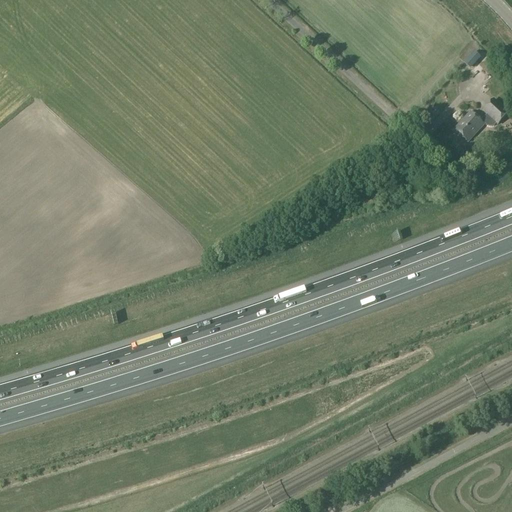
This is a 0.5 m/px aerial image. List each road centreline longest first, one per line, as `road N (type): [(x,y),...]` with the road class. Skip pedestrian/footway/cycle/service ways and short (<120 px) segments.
road 1 (motorway): [(511,215),(318,290),(0,392)]
road 2 (motorway): [(0,418),(322,316),(511,243)]
road 3 (unclassified): [(450,163),(267,0)]
